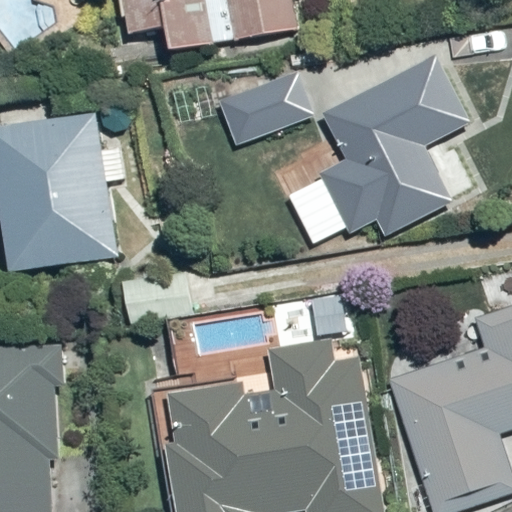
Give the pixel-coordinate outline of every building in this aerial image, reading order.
[(168,30),(172,53),(300,31),(294,0),(125,0),(132,37),(168,30)] [(321,173),(350,233),(379,218),(389,237),(455,204),(428,149),(474,126),(438,55),(321,113),(345,161),(321,173)] [(221,104),(238,148),(310,120),(294,77),(221,104)] [(0,129),(0,184),(13,271),(124,254),(102,113),(0,129)] [(123,280),(129,324),(197,315),(191,271),(123,280)] [(395,381),(439,511),(448,511),(511,490),(511,460),(504,435),(511,432),(511,309),(478,322),(487,350),(395,381)] [(166,450),(177,511),(295,511),(304,510),(304,511),(392,511),(363,358),(338,363),(334,342),(270,354),(277,390),(246,396),(243,384),(172,397),(182,447),(166,450)] [(61,343),(0,346),(0,511),(56,511),(53,455),(67,454),(61,343)]
